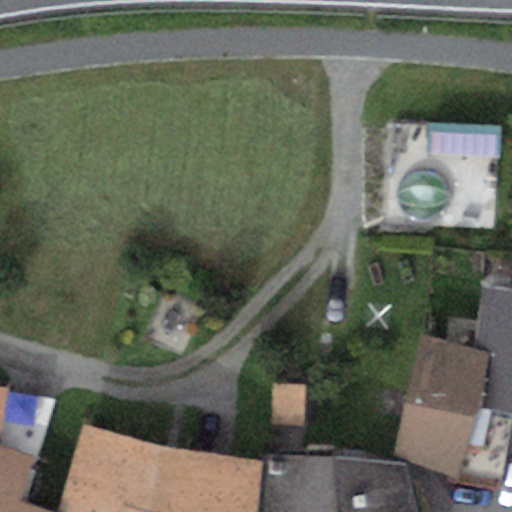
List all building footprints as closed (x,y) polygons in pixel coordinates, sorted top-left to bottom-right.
[(463,150),(464,123),(430,122),(430,149),(463,150)] [(464,123),(463,150),(499,152),(500,125),(464,123)] [(511,293),(488,290),(480,357),(473,396),(511,404),(511,293)] [(480,357),(425,340),(401,449),(453,466),(469,409),(473,396),(480,357)] [(302,419),(302,385),(277,385),(277,418),(302,419)] [(0,511),(39,511),(15,501),(19,488),(29,492),(57,396),(0,388),(0,511)] [(511,421),(511,417),(469,409),(453,466),(451,476),(500,485),(511,421)] [(87,431),(77,481),(67,511),(267,511),(269,460),(216,456),(140,444),(87,431)] [(366,461),(269,460),(267,511),(410,511),(400,472),(366,461)]
